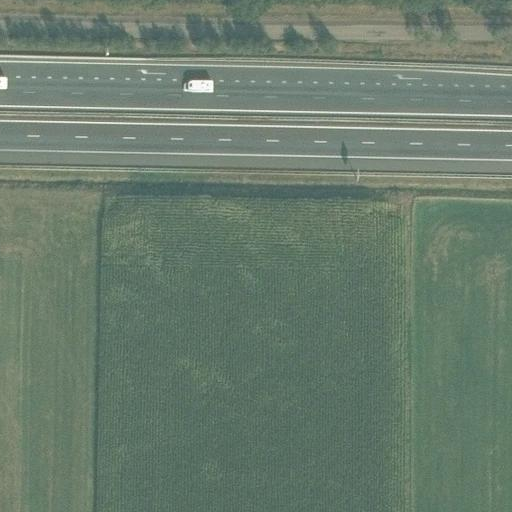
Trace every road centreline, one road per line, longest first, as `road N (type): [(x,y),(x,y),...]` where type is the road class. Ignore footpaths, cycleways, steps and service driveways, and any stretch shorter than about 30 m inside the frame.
road 1 (motorway): [(0,135),(511,146)]
road 2 (motorway): [(511,102),(0,92)]
road 3 (unclassified): [(511,33),(0,27)]
